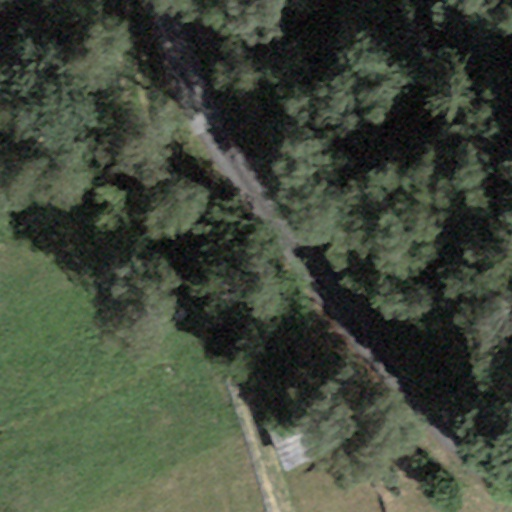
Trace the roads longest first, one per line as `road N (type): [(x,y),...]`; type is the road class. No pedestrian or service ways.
road 1 (unclassified): [(157,0),(168,47),(242,181),(373,352),(511,485)]
road 2 (track): [(113,0),(128,83),(278,511)]
